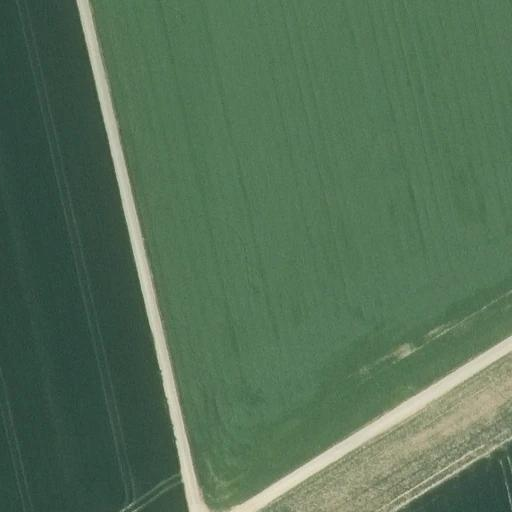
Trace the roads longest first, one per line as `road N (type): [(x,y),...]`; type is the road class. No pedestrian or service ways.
road 1 (track): [(195,511),(80,0)]
road 2 (track): [(245,511),(511,348)]
